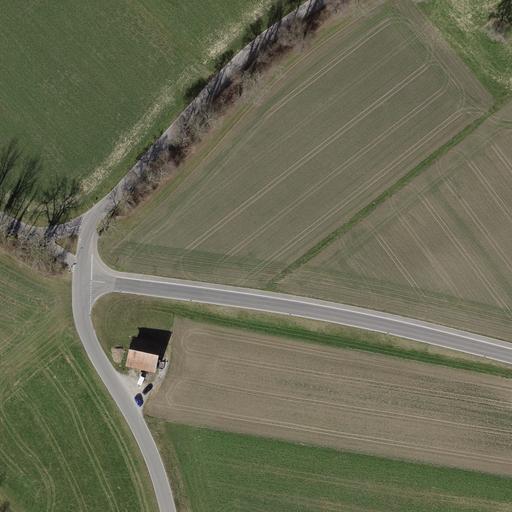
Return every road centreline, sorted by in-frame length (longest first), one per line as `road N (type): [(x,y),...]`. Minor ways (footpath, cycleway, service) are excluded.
road 1 (residential): [(511,357),(384,325),(102,281),(83,270)]
road 2 (tertiary): [(92,220),(259,44),(323,0)]
road 3 (tertiary): [(169,511),(144,438),(92,347),(83,270)]
